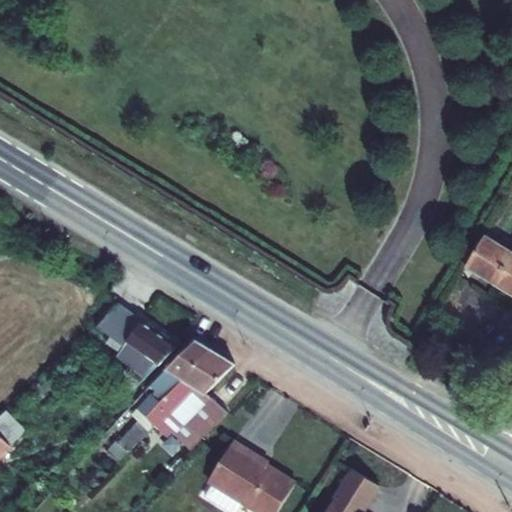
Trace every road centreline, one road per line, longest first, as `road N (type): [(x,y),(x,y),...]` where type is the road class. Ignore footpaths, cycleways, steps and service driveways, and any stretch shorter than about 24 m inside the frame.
road 1 (secondary): [(0,157),(307,343)]
road 2 (secondary): [(307,343),(511,483)]
road 3 (secondary): [(511,451),(307,343)]
